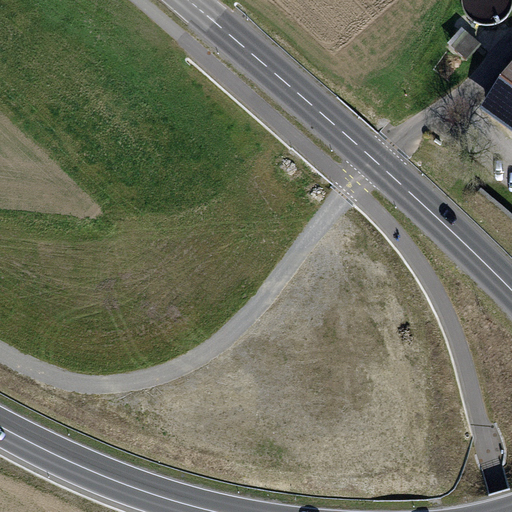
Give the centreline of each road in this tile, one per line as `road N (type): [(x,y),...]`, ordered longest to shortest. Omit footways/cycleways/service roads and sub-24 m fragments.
road 1 (track): [(0,352),(72,384),(122,384),(177,370),(258,306),(373,156)]
road 2 (unclassified): [(190,0),(373,156)]
road 3 (secondary): [(214,511),(83,468),(0,425)]
road 4 (unclassified): [(373,156),(511,288)]
road 5 (residential): [(373,156),(457,92),(511,35)]
